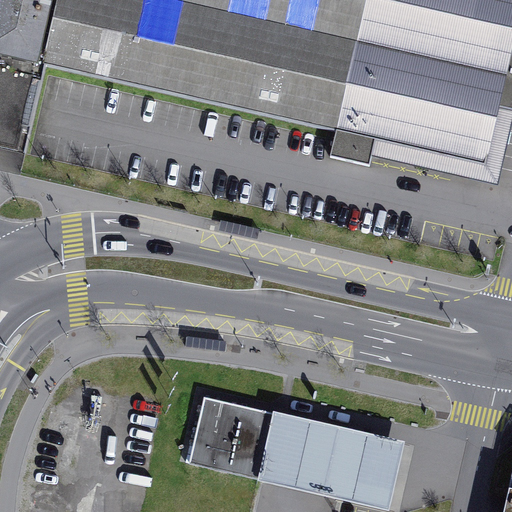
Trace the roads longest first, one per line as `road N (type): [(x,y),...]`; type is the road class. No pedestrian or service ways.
road 1 (tertiary): [(511,335),(454,306),(146,236),(72,234),(0,262)]
road 2 (tertiary): [(14,304),(77,288),(131,289),(312,314),(457,346),(511,338)]
road 3 (unknown): [(88,511),(121,351)]
